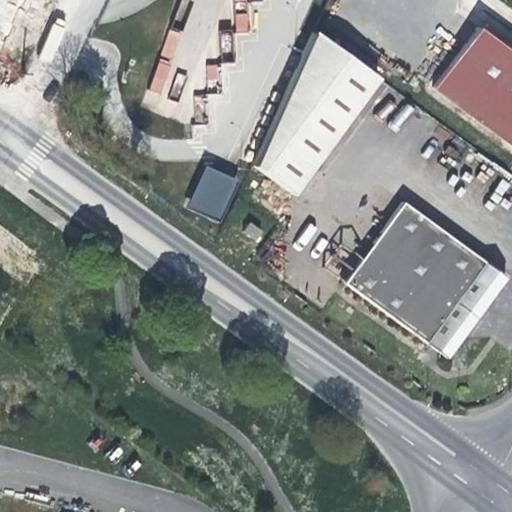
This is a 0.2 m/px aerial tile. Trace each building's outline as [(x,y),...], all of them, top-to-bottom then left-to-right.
[(28,0),(0,0),(0,51),(1,53),(28,0)] [(511,147),(511,52),(476,26),(430,89),(511,148),(511,147)] [(292,195),(377,77),(312,29),(291,77),(250,166),(292,195)] [(187,208),(220,221),(237,178),(204,165),(187,208)] [(504,278),(400,201),(342,283),(446,357),(504,278)]
